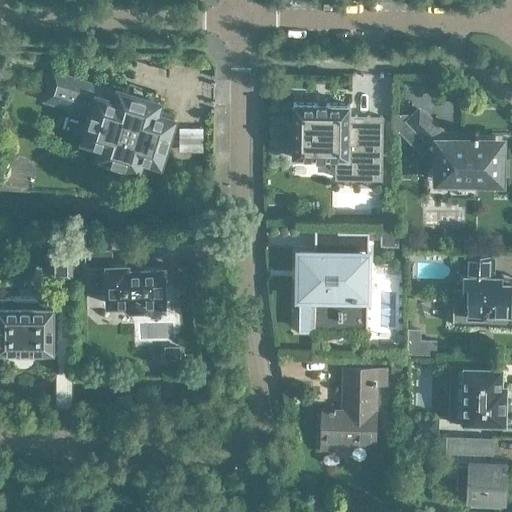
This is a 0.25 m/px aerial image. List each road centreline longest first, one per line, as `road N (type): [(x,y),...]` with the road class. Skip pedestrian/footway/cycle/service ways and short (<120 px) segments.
road 1 (residential): [(261,424),(238,179),(239,22)]
road 2 (residential): [(261,424),(240,449),(216,455),(0,432)]
road 3 (residential): [(239,22),(506,25)]
road 4 (residential): [(0,13),(239,22)]
